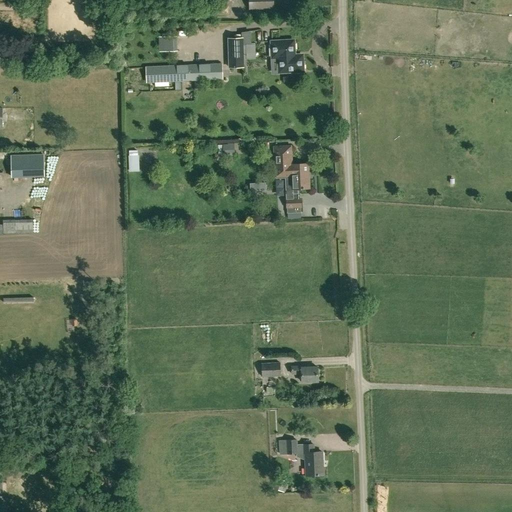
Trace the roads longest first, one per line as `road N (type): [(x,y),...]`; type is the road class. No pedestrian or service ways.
road 1 (unclassified): [(364,511),(343,0)]
road 2 (unknown): [(343,21),(246,27),(205,52)]
